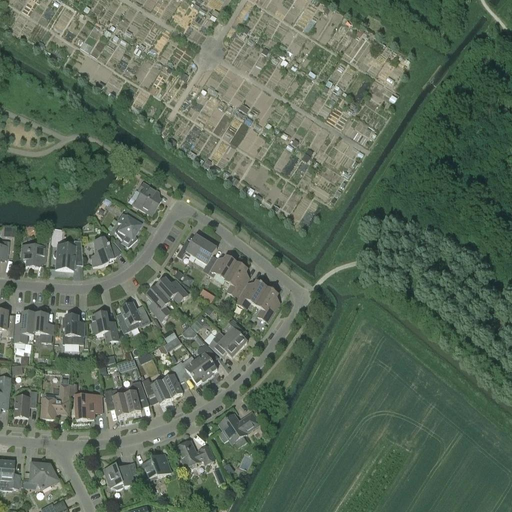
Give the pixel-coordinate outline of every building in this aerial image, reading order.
[(188,78),(183,75),(180,80),(185,83),(188,78)] [(238,111),(246,116),(249,111),(241,106),(238,111)] [(191,153),(187,158),(193,162),(196,156),(191,153)] [(211,164),(207,162),(203,169),(207,171),(211,164)] [(151,219),(160,204),(152,199),(155,194),(142,186),(138,193),(141,195),(133,208),(151,219)] [(130,248),(137,242),(134,239),(140,229),(133,224),(137,218),(126,211),(117,225),(119,227),(114,235),(127,250),(130,248)] [(190,257),(196,261),(206,245),(196,238),(189,250),(184,247),(176,259),(182,262),(185,256),(189,259),(190,257)] [(112,262),(120,256),(112,246),(107,248),(102,242),(93,245),(94,259),(91,260),(92,270),(100,269),(107,267),(106,265),(112,262)] [(116,242),(113,244),(121,253),(124,251),(116,242)] [(56,261),(55,272),(73,274),(73,264),(82,264),(80,244),(73,244),(73,249),(57,248),(56,255),(54,255),(53,256),(53,259),(54,261),(56,261)] [(44,262),(46,246),(40,245),(39,249),(27,248),(26,253),(21,253),(20,264),(25,264),(25,270),(38,271),(38,262),(44,262)] [(215,265),(210,262),(217,251),(206,245),(196,261),(206,267),(202,274),(208,277),(215,265)] [(225,284),(236,266),(226,259),(220,268),(215,265),(208,277),(213,280),(215,277),(226,283),(225,284)] [(247,272),(236,266),(225,284),(231,287),(226,295),(236,301),(244,288),(239,285),(247,272)] [(156,290),(170,305),(169,304),(173,299),(179,305),(187,297),(178,286),(173,290),(165,281),(161,285),(159,284),(156,287),(156,289),(156,290)] [(256,308),(267,290),(256,284),(249,295),(244,292),(236,306),(246,312),(250,305),(256,308)] [(170,305),(156,290),(155,290),(153,289),(150,292),(151,294),(146,298),(156,309),(151,313),(161,324),(170,316),(165,310),(170,305)] [(278,297),(267,290),(256,308),(261,312),(257,319),(267,325),(276,312),(270,309),(278,297)] [(210,296),(206,303),(210,305),(214,299),(210,296)] [(120,312),(122,316),(116,319),(119,325),(118,325),(124,337),(150,325),(144,313),(138,316),(133,306),(127,308),(126,308),(122,309),(122,310),(120,312)] [(204,313),(209,317),(214,311),(209,307),(207,310),(204,313)] [(0,332),(2,333),(1,339),(13,340),(14,327),(7,326),(8,314),(5,314),(4,312),(0,311),(0,332)] [(109,331),(106,315),(91,319),(93,326),(91,327),(94,338),(105,335),(106,341),(110,340),(111,344),(118,343),(115,329),(109,331)] [(33,338),(35,317),(23,316),(21,331),(15,331),(14,345),(26,346),(27,338),(33,338)] [(35,317),(33,338),(34,338),(34,336),(40,336),(39,345),(51,346),(52,332),(46,331),(47,318),(35,317)] [(65,331),(65,338),(62,338),(62,347),(83,347),(84,333),(78,333),(78,320),(66,319),(66,322),(63,321),(63,331),(65,331)] [(198,322),(191,329),(198,336),(204,329),(198,322)] [(225,331),(229,335),(225,340),(240,353),(247,345),(237,335),(241,331),(232,323),(225,331)] [(197,336),(195,334),(189,328),(183,334),(182,336),(185,339),(193,340),(197,336)] [(218,356),(222,352),(232,361),(240,353),(225,340),(220,334),(215,339),(216,340),(209,348),(218,356)] [(172,343),(165,348),(169,354),(181,346),(180,344),(178,341),(177,340),(172,343)] [(200,350),(198,351),(197,356),(200,359),(195,363),(207,381),(213,377),(212,376),(217,372),(209,362),(215,357),(205,346),(200,350)] [(166,356),(168,355),(163,347),(158,351),(161,355),(166,356)] [(140,366),(152,361),(149,354),(137,359),(140,366)] [(192,359),(182,366),(181,364),(175,368),(183,381),(189,376),(197,387),(202,384),(207,381),(195,363),(192,359)] [(125,364),(128,371),(136,368),(134,361),(125,364)] [(151,374),(157,371),(152,361),(145,365),(151,374)] [(12,369),(13,378),(23,377),(22,368),(12,369)] [(162,384),(171,402),(182,397),(177,385),(184,382),(183,381),(175,368),(170,371),(171,375),(169,376),(168,381),(162,384)] [(9,380),(0,379),(0,408),(0,403),(8,403),(9,380)] [(147,399),(154,396),(160,408),(171,402),(162,384),(157,386),(153,384),(150,385),(148,381),(142,384),(147,399)] [(140,384),(132,387),(129,391),(130,396),(124,397),(129,417),(141,414),(138,402),(146,399),(140,384)] [(61,387),(60,398),(45,397),(43,399),(41,421),(55,422),(55,415),(67,416),(68,404),(67,404),(69,388),(61,387)] [(107,409),(114,407),(118,420),(129,417),(124,397),(118,399),(117,392),(112,393),(111,392),(104,394),(107,409)] [(14,419),(28,420),(29,406),(36,406),(37,394),(30,394),(29,400),(16,399),(14,419)] [(91,396),(84,396),(83,397),(83,399),(75,399),(76,423),(94,422),(94,416),(102,416),(101,398),(92,398),(92,397),(91,396)] [(219,428),(223,434),(218,437),(224,446),(229,442),(232,447),(247,437),(246,436),(259,427),(252,416),(239,425),(234,417),(219,428)] [(186,471),(189,469),(190,471),(191,472),(193,472),(196,471),(196,470),(196,468),(196,467),(199,465),(199,464),(204,462),(206,467),(214,464),(207,449),(199,453),(200,456),(196,458),(190,444),(176,450),(186,471)] [(155,485),(154,483),(159,481),(158,480),(171,475),(164,457),(151,462),(151,463),(141,467),(146,482),(144,482),(146,488),(155,485)] [(0,466),(0,492),(1,493),(12,494),(12,491),(18,492),(19,478),(12,477),(13,465),(8,465),(7,463),(3,463),(2,464),(0,464),(0,466)] [(135,486),(132,479),(137,477),(135,465),(128,468),(128,467),(118,471),(116,467),(105,471),(104,474),(109,489),(117,493),(124,490),(125,490),(135,486)] [(30,467),(29,481),(24,481),(23,491),(35,492),(37,487),(41,493),(57,485),(49,471),(45,468),(30,467)] [(220,485),(225,482),(219,470),(213,473),(220,485)]
